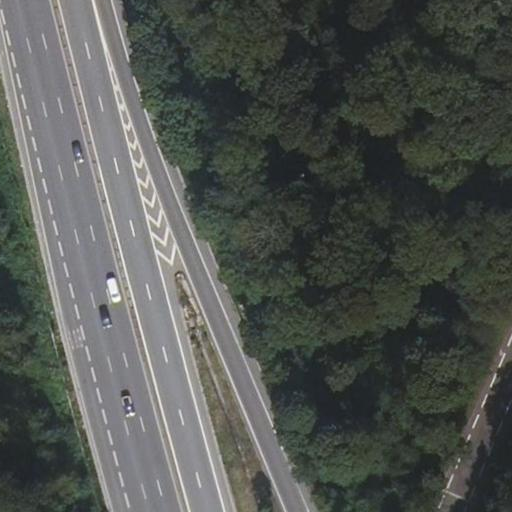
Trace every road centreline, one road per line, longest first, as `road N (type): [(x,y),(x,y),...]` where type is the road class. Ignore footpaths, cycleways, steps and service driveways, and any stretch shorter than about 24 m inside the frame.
road 1 (trunk): [(296,511),(129,87),(85,0)]
road 2 (trunk): [(208,511),(77,0)]
road 3 (trunk): [(24,0),(155,511)]
road 4 (unclassified): [(459,486),(511,363)]
